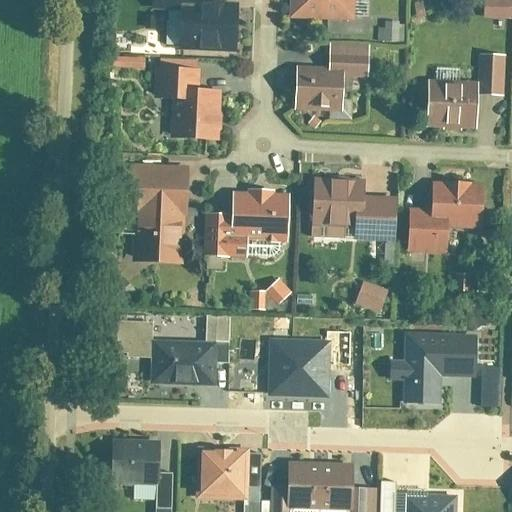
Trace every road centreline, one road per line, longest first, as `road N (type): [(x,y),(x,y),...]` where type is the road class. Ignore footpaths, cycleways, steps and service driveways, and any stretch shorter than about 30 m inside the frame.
road 1 (residential): [(72,0),(53,418)]
road 2 (residential): [(53,418),(278,421),(334,436),(467,443)]
road 3 (residential): [(511,155),(259,144),(268,0)]
